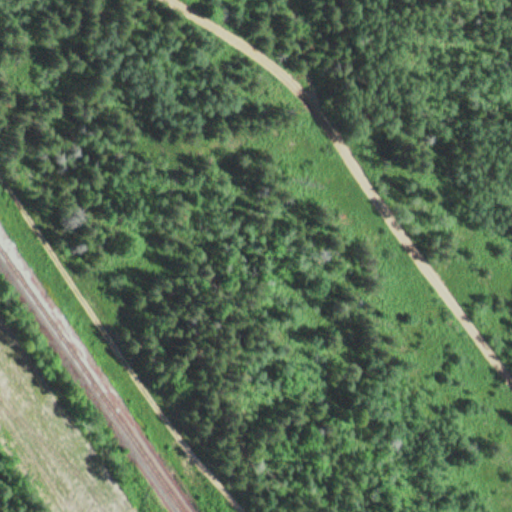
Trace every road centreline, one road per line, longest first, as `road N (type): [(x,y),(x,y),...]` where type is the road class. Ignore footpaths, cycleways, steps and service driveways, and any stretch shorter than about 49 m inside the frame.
road 1 (track): [(511,379),(313,100),(293,0)]
road 2 (track): [(246,511),(121,354),(0,171)]
road 3 (track): [(184,0),(313,100)]
